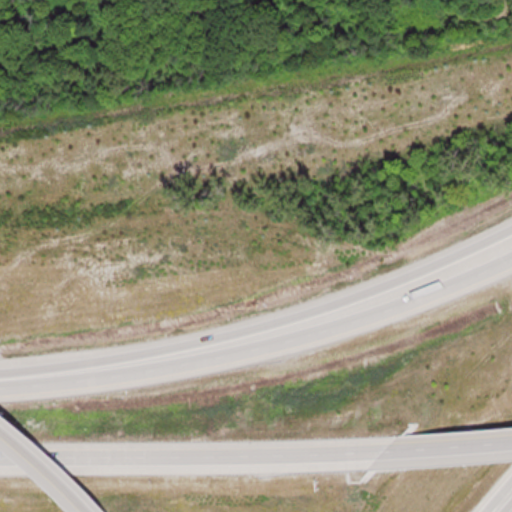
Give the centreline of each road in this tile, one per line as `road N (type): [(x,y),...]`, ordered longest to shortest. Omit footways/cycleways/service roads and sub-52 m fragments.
road 1 (motorway): [(511,233),(403,292),(134,371)]
road 2 (motorway): [(511,258),(337,334),(134,371)]
road 3 (motorway): [(0,457),(388,452)]
road 4 (motorway): [(99,511),(0,417)]
road 5 (motorway): [(134,371),(0,383)]
road 6 (motorway): [(388,452),(511,441)]
